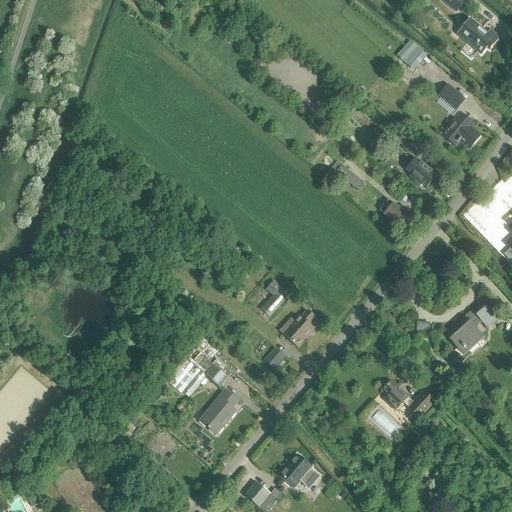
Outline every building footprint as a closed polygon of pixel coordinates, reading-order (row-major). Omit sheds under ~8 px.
[(460,3),(462,5),(466,0),(443,0),(455,10),(460,3)] [(486,48),(489,51),(500,38),(489,30),(486,34),(469,19),(463,26),(466,28),(460,35),(473,46),(472,48),(481,55),(486,48)] [(426,56),(410,41),(397,56),(413,71),(426,56)] [(438,96),(455,110),(464,100),(447,86),(438,96)] [(490,89),(485,94),(489,98),(494,94),(490,89)] [(459,142),(468,150),(480,136),(470,128),(473,125),(460,114),(442,136),(455,147),(459,142)] [(397,134),(393,139),(402,147),(406,142),(397,134)] [(405,171),(410,175),(408,177),(419,186),(421,184),(426,189),(436,177),(415,159),(405,171)] [(336,174),(357,190),(363,183),(342,167),(336,174)] [(379,211),(401,229),(407,221),(400,216),(403,213),(388,200),(379,211)] [(269,317),(288,296),(273,282),(266,290),(273,297),(261,310),(269,317)] [(467,352),(482,338),(474,329),(481,322),(487,329),(497,320),(484,306),(474,314),(472,311),(464,319),(466,321),(448,338),(454,344),(458,341),(462,346),(461,346),(463,349),(464,348),(467,352)] [(300,318),(299,317),(294,322),(291,319),(279,332),(282,335),(297,348),(313,330),(308,325),(314,318),(306,311),(300,318)] [(275,348),(264,361),(273,369),(284,357),(275,348)] [(189,358),(168,384),(181,394),(182,393),(189,398),(206,377),(219,388),(232,373),(217,360),(212,365),(204,359),(203,360),(200,358),(195,363),(189,358)] [(423,393),(413,404),(390,382),(382,391),(388,397),(384,401),(395,410),(402,402),(409,408),(408,409),(415,415),(420,411),(422,413),(428,407),(427,407),(432,401),(423,393)] [(207,425),(206,427),(216,435),(235,412),(231,409),(237,402),(224,391),(200,420),(207,425)] [(460,432),(453,439),(458,444),(465,437),(460,432)] [(297,456),(279,477),(292,489),(299,481),(308,490),(319,477),(309,469),(311,467),(297,456)] [(244,496),(262,511),(263,511),(275,499),(255,483),(244,496)]
